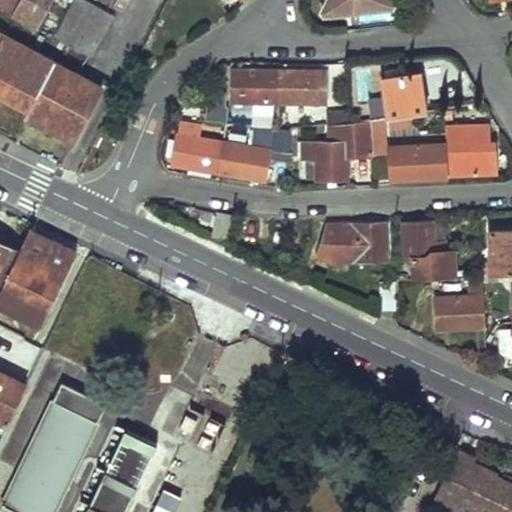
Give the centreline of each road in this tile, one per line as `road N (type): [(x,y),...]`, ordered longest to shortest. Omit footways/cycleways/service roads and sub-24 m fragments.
road 1 (secondary): [(105,219),(511,407)]
road 2 (residential): [(511,194),(294,205),(124,179)]
road 3 (residential): [(124,179),(172,81),(224,39),(260,34)]
road 4 (residential): [(260,34),(340,46),(468,34)]
road 5 (unknown): [(467,386),(409,511)]
